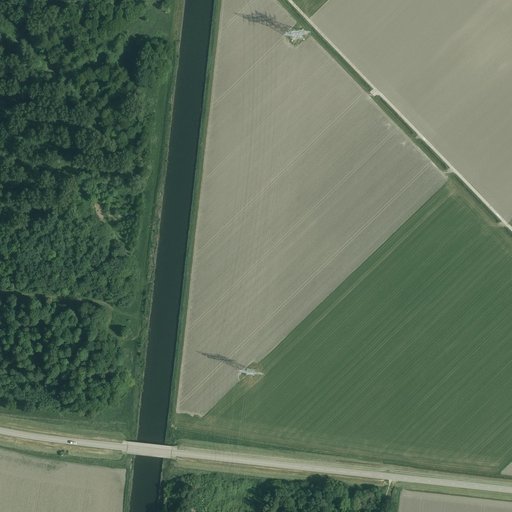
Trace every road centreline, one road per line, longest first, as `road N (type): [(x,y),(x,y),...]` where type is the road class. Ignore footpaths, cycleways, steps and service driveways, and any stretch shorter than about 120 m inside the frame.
road 1 (unclassified): [(511,490),(0,430)]
road 2 (track): [(0,290),(104,302),(113,310),(113,332),(132,334),(173,0)]
